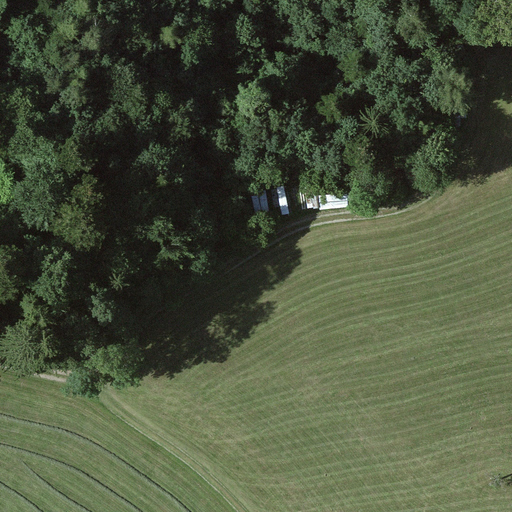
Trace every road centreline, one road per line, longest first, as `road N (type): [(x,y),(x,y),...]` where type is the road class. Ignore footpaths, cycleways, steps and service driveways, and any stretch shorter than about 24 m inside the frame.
road 1 (track): [(106,391),(124,333),(302,225),(419,213),(457,167),(481,107),(486,0)]
road 2 (track): [(0,358),(106,391),(235,511)]
